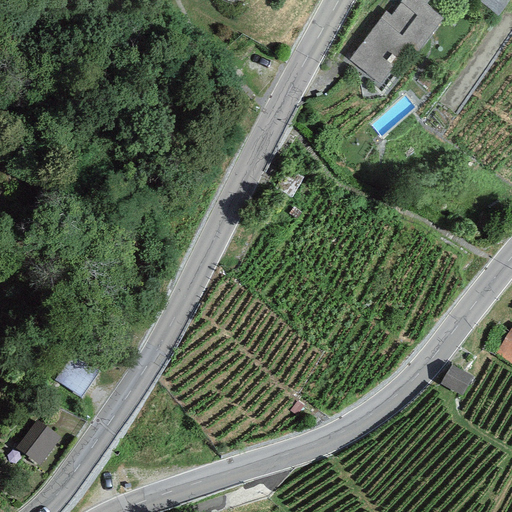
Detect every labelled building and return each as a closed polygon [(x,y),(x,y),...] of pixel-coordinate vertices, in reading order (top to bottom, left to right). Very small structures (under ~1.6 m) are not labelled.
[(427,0),(400,0),(401,1),(391,14),(386,11),(349,59),(374,78),(370,82),(382,91),(385,87),(387,89),(431,30),(433,31),(444,17),(426,3),(427,0)] [(478,0),(497,13),(506,0),(478,0)] [(511,334),(498,354),(511,363),(511,334)] [(88,394),(96,372),(78,365),(69,387),(88,394)] [(468,399),(479,382),(457,369),(446,385),(468,399)] [(60,442),(35,424),(15,452),(40,470),(60,442)]
